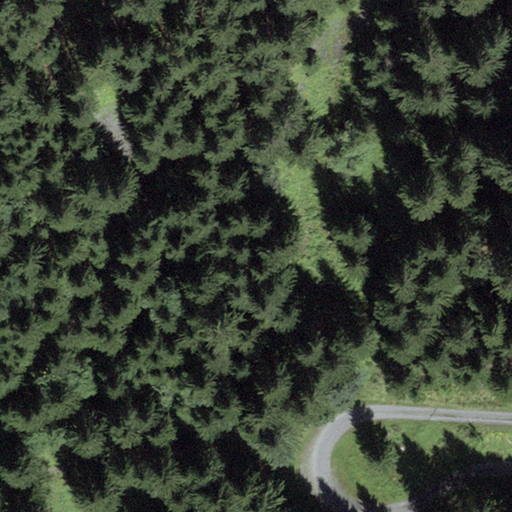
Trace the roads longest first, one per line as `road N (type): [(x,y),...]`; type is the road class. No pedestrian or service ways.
road 1 (track): [(511,420),(394,411),(352,417),(324,441),(313,476),(336,502),(364,511)]
road 2 (track): [(390,511),(486,468),(511,470)]
